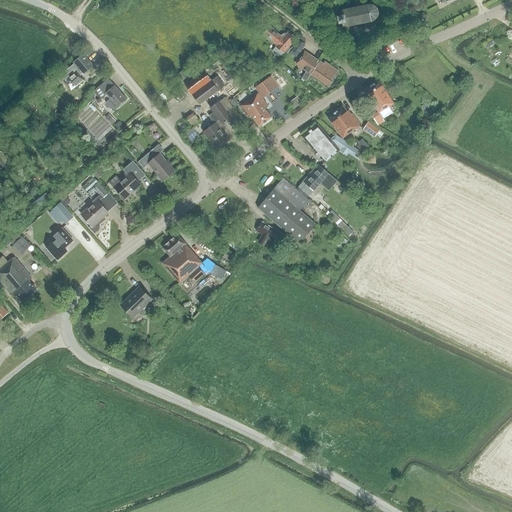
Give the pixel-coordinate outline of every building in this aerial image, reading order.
[(378,14),(378,13),(377,13),(376,9),(377,9),(377,8),(376,9),(373,6),(373,5),(372,5),(368,5),(368,4),(367,4),(367,5),(340,10),(339,11),(340,15),(338,16),(338,15),(337,16),(339,22),(339,23),(340,23),(342,22),(343,26),(343,27),(343,28),(344,27),(371,21),(371,22),(372,21),(375,18),(376,19),(376,18),(377,14),(378,14)] [(263,25),(267,20),(262,15),(258,20),(263,25)] [(283,38),(274,31),(269,26),(263,33),(277,45),(276,46),(272,51),(274,55),(275,56),(280,57),(283,53),(291,45),(290,45),(296,38),(288,32),(283,38)] [(299,40),(293,47),(300,52),(305,45),(299,40)] [(311,75),(318,64),(317,63),(319,61),(304,51),(296,64),(311,75)] [(83,74),(93,66),(84,54),(73,63),(74,64),(60,76),(64,81),(64,82),(71,91),(84,80),(80,75),(82,73),(83,74)] [(320,61),(318,64),(311,75),(328,86),(334,78),(338,71),(325,62),(324,63),(320,61)] [(187,77),(191,81),(208,68),(204,62),(191,72),(187,67),(176,75),(181,81),(187,77)] [(309,76),(301,71),(298,77),(305,82),(309,76)] [(216,78),(210,82),(203,72),(185,86),(199,106),(223,88),(216,78)] [(264,97),(278,86),(271,76),(257,86),(264,97)] [(125,101),(124,100),(126,99),(114,86),(111,84),(112,83),(108,79),(95,91),(101,98),(106,94),(110,99),(107,102),(106,104),(111,110),(113,110),(119,105),(120,106),(125,101)] [(392,113),(388,107),(393,103),(379,80),(364,89),(378,111),(371,116),(377,126),(383,122),(382,119),(392,113)] [(272,117),(265,108),(267,106),(258,94),(253,97),(240,106),(248,117),(250,115),(259,127),(272,117)] [(219,128),(232,119),(237,115),(224,98),(210,108),(213,112),(208,116),(214,125),(203,132),(216,149),(228,140),(219,128)] [(230,102),(234,108),(238,105),(234,99),(230,102)] [(426,103),(421,106),(427,115),(432,112),(426,103)] [(343,138),(360,125),(352,113),(350,115),(342,106),(327,117),(334,127),(343,138)] [(115,121),(108,113),(104,117),(111,125),(115,121)] [(368,122),(362,129),(374,137),(379,130),(368,122)] [(153,123),(148,126),(149,131),(154,131),(157,127),(153,123)] [(336,135),(331,140),(318,125),(302,137),(325,163),(340,150),(346,154),(348,151),(349,151),(352,145),(336,135)] [(163,181),(175,171),(160,153),(156,156),(151,151),(139,162),(144,168),(148,164),(163,181)] [(0,174),(9,167),(0,154),(0,174)] [(110,182),(114,187),(114,188),(124,199),(141,185),(138,182),(145,175),(133,161),(131,163),(123,170),(125,172),(118,178),(116,176),(110,182)] [(329,191),(337,181),(329,174),(318,164),(303,182),(299,187),(309,196),(313,191),(320,183),(329,191)] [(103,174),(98,168),(92,173),(97,179),(103,174)] [(300,244),(316,225),(300,211),(309,200),(283,178),(258,208),(300,244)] [(98,183),(93,187),(95,190),(99,194),(103,198),(108,194),(98,183)] [(48,197),(43,190),(29,201),(33,208),(48,197)] [(60,201),(65,206),(70,203),(69,199),(66,196),(60,201)] [(81,213),(92,226),(89,228),(89,227),(88,227),(96,236),(96,235),(95,235),(95,234),(99,230),(99,222),(99,221),(103,217),(107,213),(108,214),(107,212),(98,203),(96,201),(93,204),(82,214),(81,213)] [(72,217),(60,203),(52,210),(64,224),(72,217)] [(346,225),(341,220),(337,225),(341,230),(346,225)] [(245,221),(239,228),(247,235),(253,228),(245,221)] [(274,230),(262,222),(256,230),(262,234),(258,242),(269,249),(273,241),(279,245),(285,235),(275,228),(274,230)] [(67,251),(65,248),(73,241),(62,229),(53,236),(55,239),(46,247),(57,260),(67,251)] [(194,283),(204,274),(198,267),(202,263),(185,245),(186,244),(177,234),(162,247),(170,257),(163,263),(180,283),(188,276),(194,283)] [(14,244),(13,245),(18,250),(27,242),(22,236),(22,237),(14,244)] [(22,302),(36,289),(29,280),(31,278),(14,257),(3,267),(1,265),(0,266),(0,267),(1,268),(0,269),(0,281),(11,294),(12,294),(15,298),(17,296),(22,302)] [(221,280),(226,271),(215,265),(210,274),(221,280)] [(133,318),(151,299),(139,287),(121,305),(133,318)] [(155,353),(151,347),(145,350),(150,357),(155,353)]
